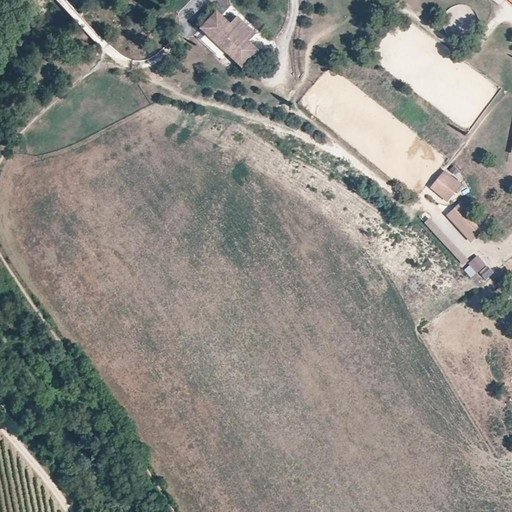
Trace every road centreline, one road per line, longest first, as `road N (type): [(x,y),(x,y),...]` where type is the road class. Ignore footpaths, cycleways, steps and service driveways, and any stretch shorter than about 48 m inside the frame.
road 1 (track): [(172,511),(0,255)]
road 2 (track): [(0,163),(41,114),(111,54)]
